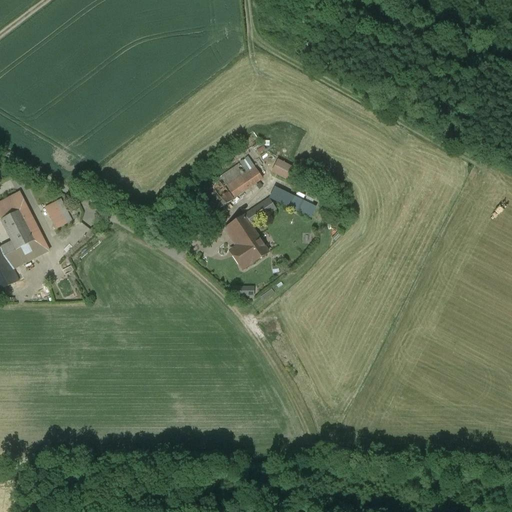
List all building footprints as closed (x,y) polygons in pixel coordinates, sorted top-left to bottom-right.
[(300,163),(282,154),(276,167),(294,176),(300,163)] [(254,167),(249,159),(218,179),(220,181),(206,190),(219,210),(233,200),(224,187),(226,186),(254,167)] [(263,180),(254,167),(226,186),(234,199),(263,180)] [(0,217),(13,243),(2,248),(14,270),(49,252),(20,193),(0,204),(0,217)] [(65,206),(61,196),(50,200),(54,210),(65,206)] [(269,200),(244,217),(250,226),(275,210),(269,200)] [(244,217),(224,230),(237,248),(240,247),(243,251),(236,256),(244,268),(251,264),(268,253),(250,226),(244,217)] [(0,290),(19,281),(14,270),(2,248),(0,248),(0,290)]
